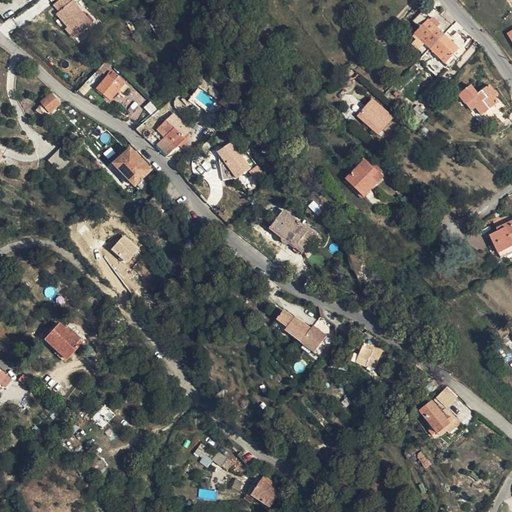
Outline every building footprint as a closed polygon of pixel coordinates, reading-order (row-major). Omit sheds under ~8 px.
[(60,18),(66,29),(80,21),(68,0),(49,0),(51,3),(48,5),(56,20),(60,18)] [(61,32),(66,29),(60,18),(56,20),(54,21),(61,32)] [(135,35),(130,22),(118,26),(124,40),(135,35)] [(413,36),(424,48),(438,33),(429,24),(426,27),(424,25),(413,36)] [(511,52),(511,51),(511,33),(510,31),(501,37),(511,52)] [(438,33),(424,48),(442,66),(456,52),(438,33)] [(122,78),(112,68),(109,72),(107,70),(96,84),(108,95),(122,78)] [(474,97),(467,88),(455,97),(461,106),(463,105),(468,112),(473,109),(479,118),(493,106),(488,99),(492,96),(487,88),(474,97)] [(56,98),(48,89),(37,99),(45,108),(56,98)] [(148,96),(146,99),(154,107),(157,104),(148,96)] [(356,111),(375,129),(388,114),(370,97),(356,111)] [(142,103),(150,110),(154,107),(146,99),(142,103)] [(162,135),(166,139),(168,141),(171,139),(175,144),(186,134),(183,131),(186,129),(171,111),(162,119),(165,122),(159,127),(164,133),(162,135)] [(371,133),(375,129),(356,111),(352,115),(371,133)] [(165,153),(172,147),(168,141),(166,139),(159,145),(165,153)] [(250,170),(234,141),(217,150),(233,179),(250,170)] [(149,167),(128,146),(111,162),(132,183),(149,167)] [(48,159),(58,170),(69,161),(59,149),(48,159)] [(359,193),(373,180),(368,175),(374,169),(369,163),(362,156),(342,175),(359,193)] [(374,169),(376,171),(378,169),(371,161),(369,163),(374,169)] [(379,174),(376,171),(374,169),(368,175),(373,180),(379,174)] [(311,230),(280,206),(267,225),(278,234),(277,237),(278,239),(280,240),(281,241),(283,241),(285,240),(298,249),(311,230)] [(511,220),(501,226),(503,230),(495,233),(487,237),(499,260),(511,253),(511,220)] [(445,319),(436,303),(430,306),(440,322),(445,319)] [(291,321),(282,311),(273,318),(282,328),(281,329),(305,356),(319,342),(309,330),(305,334),(292,319),(291,321)] [(65,321),(62,318),(55,312),(41,327),(63,348),(75,335),(72,332),(76,327),(67,318),(65,321)] [(367,362),(365,366),(371,369),(380,351),(364,344),(358,357),(367,362)] [(364,367),(365,366),(367,362),(358,357),(355,362),(364,367)] [(444,404),(455,392),(444,382),(434,395),(444,404)] [(447,420),(444,416),(437,408),(429,398),(417,408),(430,423),(426,427),(430,432),(434,428),(436,430),(447,420)] [(444,416),(446,414),(439,405),(437,408),(444,416)] [(198,461),(207,467),(217,451),(206,444),(202,451),(204,453),(198,461)] [(213,461),(221,464),(224,456),(217,453),(213,461)] [(277,492),(255,480),(245,497),(268,509),(277,492)]
